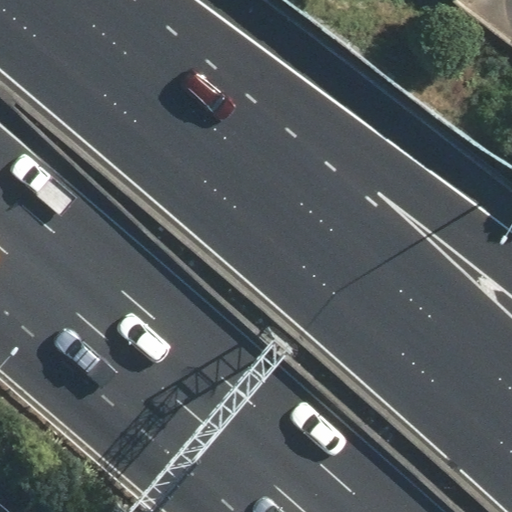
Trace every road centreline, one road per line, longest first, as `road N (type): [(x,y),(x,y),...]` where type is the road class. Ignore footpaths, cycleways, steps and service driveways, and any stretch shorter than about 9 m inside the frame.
road 1 (motorway): [(0,8),(511,454)]
road 2 (motorway): [(372,511),(0,192)]
road 3 (motorway): [(109,0),(394,173),(511,268)]
